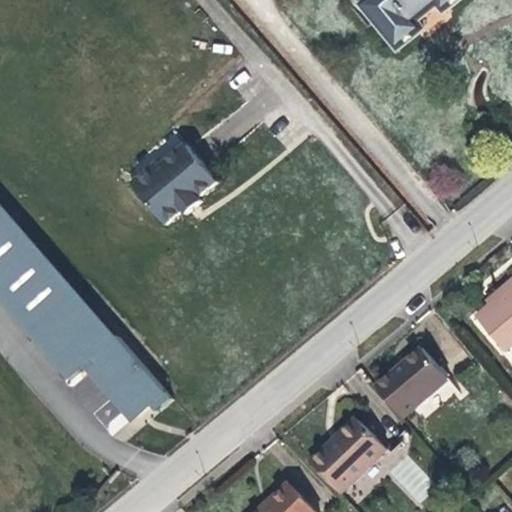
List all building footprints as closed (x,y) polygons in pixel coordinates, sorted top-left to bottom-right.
[(368,0),(356,11),(393,55),(418,32),(412,23),(430,7),(437,15),(455,0),(368,0)] [(184,141),(175,131),(123,174),(132,184),(168,227),(185,213),(188,217),(204,203),(201,200),(219,184),(187,146),(184,141)] [(0,297),(71,379),(90,363),(120,337),(0,199),(0,297)] [(511,290),(511,280),(487,302),(492,308),(511,290)] [(511,290),(492,308),(477,320),(505,353),(511,346),(511,290)] [(166,390),(120,337),(90,363),(136,416),(151,403),(166,390)] [(402,418),(448,380),(422,348),(375,387),(402,418)] [(174,399),(166,390),(151,403),(159,412),(174,399)] [(335,489),(383,450),(356,418),(338,434),(343,441),(328,453),(322,447),(307,460),(335,489)] [(328,453),(343,441),(338,434),(322,447),(328,453)] [(269,511),(315,511),(288,483),(265,506),(270,511),(269,511)]
